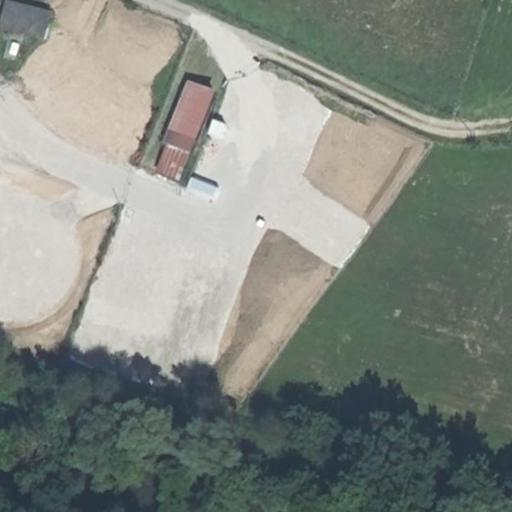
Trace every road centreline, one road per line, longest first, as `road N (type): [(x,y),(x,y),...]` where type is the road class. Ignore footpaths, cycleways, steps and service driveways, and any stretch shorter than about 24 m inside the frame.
road 1 (unknown): [(0,396),(430,511)]
road 2 (track): [(159,0),(416,116),(452,127),(511,121)]
